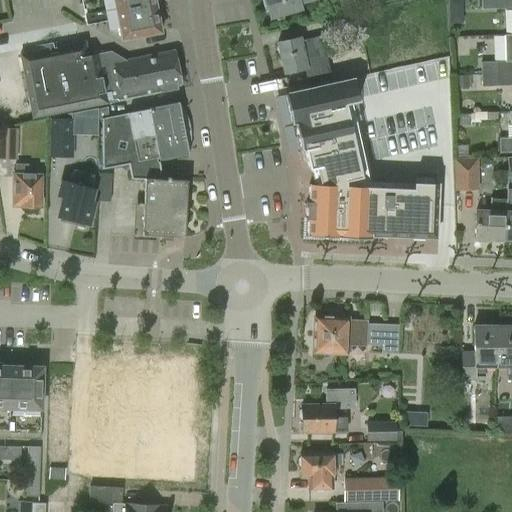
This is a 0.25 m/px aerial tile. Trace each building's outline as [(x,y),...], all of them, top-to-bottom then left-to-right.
[(118,28),(115,15),(112,0),(79,0),(85,25),(107,21),(109,30),(118,28)] [(112,0),(115,15),(155,7),(153,0),(112,0)] [(263,0),(269,19),(301,10),(299,3),(311,0),(263,0)] [(461,7),(461,0),(449,0),(449,11),(457,11),(461,7)] [(115,15),(118,28),(120,40),(159,33),(155,7),(115,15)] [(319,19),(324,37),(359,29),(355,10),(319,19)] [(480,62),(481,75),(511,73),(511,35),(505,35),(505,61),(480,62)] [(299,37),(276,42),(283,73),(305,69),(306,77),(326,72),(318,37),(300,41),(299,37)] [(19,54),(22,71),(63,63),(63,60),(86,56),(83,41),(19,54)] [(63,63),(22,71),(31,118),(74,110),(73,104),(103,98),(104,104),(121,100),(120,95),(179,83),(172,50),(112,62),(110,52),(86,56),(63,60),(63,63)] [(511,73),(481,75),(481,86),(496,85),(511,85),(511,111),(508,111),(508,112),(511,112),(511,73)] [(454,76),(454,88),(468,87),(468,75),(454,76)] [(352,79),(284,94),(290,124),(294,123),(300,150),(304,149),(308,169),(315,167),(319,184),(308,184),(306,236),(371,239),(370,230),(434,237),(437,184),(412,183),(412,189),(363,186),(344,104),(357,100),(352,79)] [(131,179),(144,179),(161,180),(159,160),(188,154),(178,102),(148,108),(148,110),(127,114),(101,118),(102,169),(129,163),(131,179)] [(470,112),(470,114),(470,122),(479,122),(479,120),(496,120),(496,112),(470,112)] [(511,112),(508,112),(508,123),(511,122),(511,137),(498,138),(498,153),(511,152),(511,112)] [(74,119),(49,118),(48,157),(73,158),(74,119)] [(0,127),(0,159),(16,160),(17,128),(0,127)] [(455,157),(455,159),(455,190),(478,190),(478,157),(455,157)] [(28,164),(15,163),(15,173),(14,173),(13,205),(25,205),(28,209),(34,209),(38,205),(39,205),(40,173),(28,173),(28,164)] [(96,201),(109,201),(111,173),(97,173),(96,201)] [(186,181),(161,180),(144,179),(143,207),(185,209),(186,181)] [(92,189),(61,181),(58,195),(62,196),(57,216),(88,224),(93,204),(88,203),(92,189)] [(511,192),(505,192),(505,198),(503,240),(511,240),(511,192)] [(503,240),(505,198),(489,197),(489,211),(474,210),(473,239),(503,240)] [(185,209),(143,207),(141,235),(160,236),(160,241),(172,241),(172,236),(183,237),(185,209)] [(345,319),(312,318),(311,351),(343,352),(343,350),(348,350),(349,345),(380,346),(381,324),(365,324),(365,321),(345,321),(345,319)] [(496,365),(495,326),(474,326),(474,351),(459,351),(460,380),(484,380),(484,365),(496,365)] [(511,326),(495,326),(496,365),(505,364),(505,380),(511,380),(511,326)] [(68,368),(68,407),(89,409),(89,421),(110,428),(125,441),(133,454),(133,472),(138,473),(192,475),(196,353),(163,351),(163,362),(133,360),(132,370),(68,368)] [(0,438),(39,439),(41,365),(0,363),(0,438)] [(300,432),(333,432),(333,431),(345,431),(345,417),(332,418),(332,408),(353,408),(353,389),(324,389),(325,404),(300,405),(300,432)] [(394,421),(365,422),(365,441),(395,441),(394,421)] [(25,496),(38,496),(40,446),(27,446),(25,496)] [(331,453),(298,454),(298,478),(309,478),(309,490),(326,489),(326,479),(331,479),(331,453)] [(339,500),(370,499),(370,498),(399,498),(399,481),(370,481),(339,481),(339,500)] [(165,511),(166,506),(125,504),(125,503),(121,503),(121,487),(89,485),(88,502),(111,503),(110,511),(165,511)] [(43,511),(44,503),(30,502),(29,511),(43,511)]
